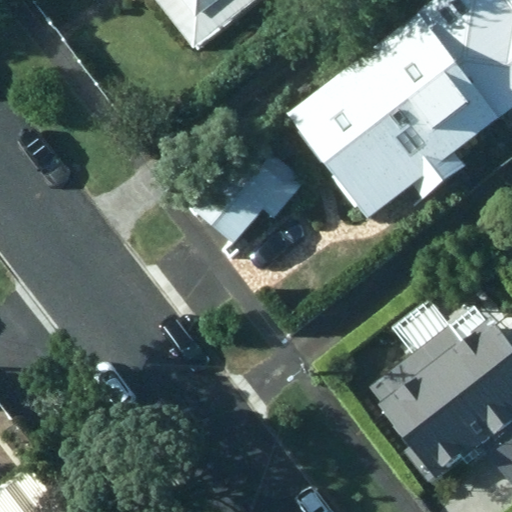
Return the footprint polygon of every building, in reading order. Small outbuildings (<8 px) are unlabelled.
[(165,0),(207,53),(274,0),(165,0)] [(511,127),(511,59),(464,0),(454,0),(299,118),(383,229),(427,196),(436,206),(480,173),(470,160),(511,127)] [(309,186),(258,147),(202,214),(221,230),(242,249),(271,214),(283,224),(309,186)] [(511,340),(505,331),(473,352),(459,334),(389,388),(406,409),(400,413),(424,446),(412,456),(435,488),(448,477),(453,482),(493,453),(511,478),(511,340)] [(68,511),(60,501),(37,470),(0,497),(0,511),(68,511)]
